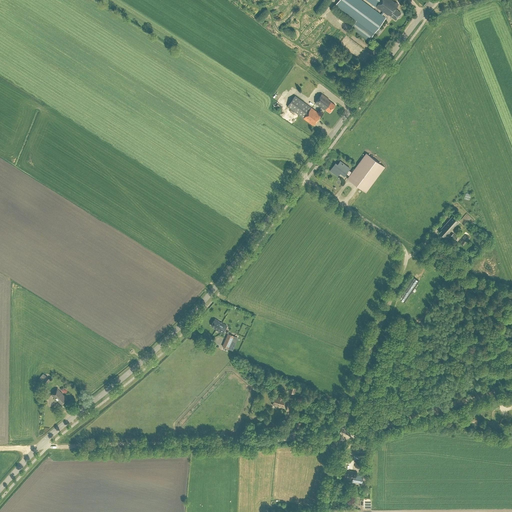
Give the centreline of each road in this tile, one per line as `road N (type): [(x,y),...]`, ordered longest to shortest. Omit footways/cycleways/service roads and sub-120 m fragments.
road 1 (track): [(511,386),(342,438),(48,445)]
road 2 (tertiary): [(0,488),(166,339),(300,175)]
road 3 (unclassified): [(323,511),(349,403),(406,255),(300,175)]
road 4 (tertiary): [(300,175),(433,0)]
